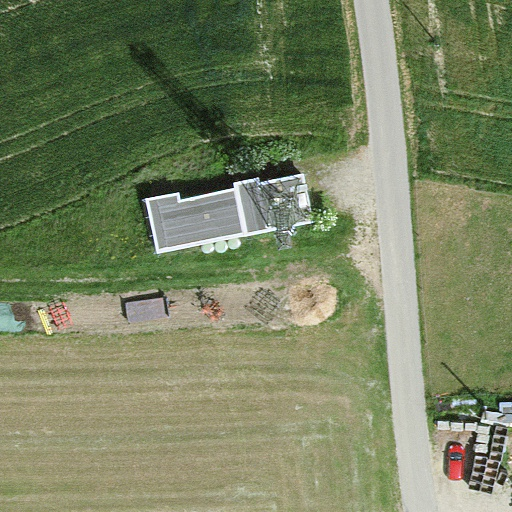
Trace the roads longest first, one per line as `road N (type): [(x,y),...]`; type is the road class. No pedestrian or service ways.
road 1 (unclassified): [(421,511),(370,0)]
road 2 (track): [(396,242),(0,284)]
